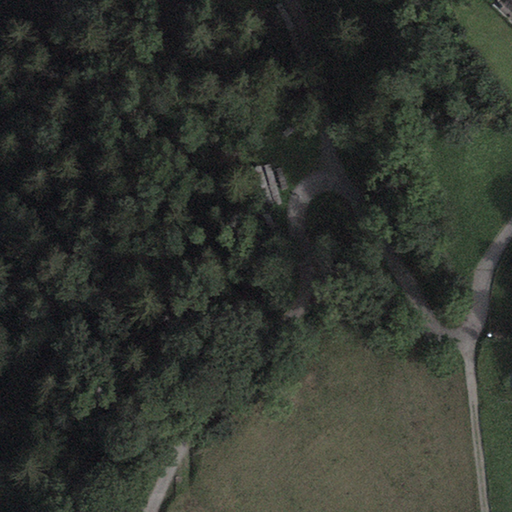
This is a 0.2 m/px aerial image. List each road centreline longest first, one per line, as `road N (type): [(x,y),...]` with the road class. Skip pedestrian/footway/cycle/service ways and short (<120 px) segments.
road 1 (track): [(362,156),(307,192),(299,222),(307,293),(300,312),(202,409),(147,511)]
road 2 (track): [(495,511),(462,339)]
road 3 (residential): [(462,339),(477,321),(491,255),(511,226)]
